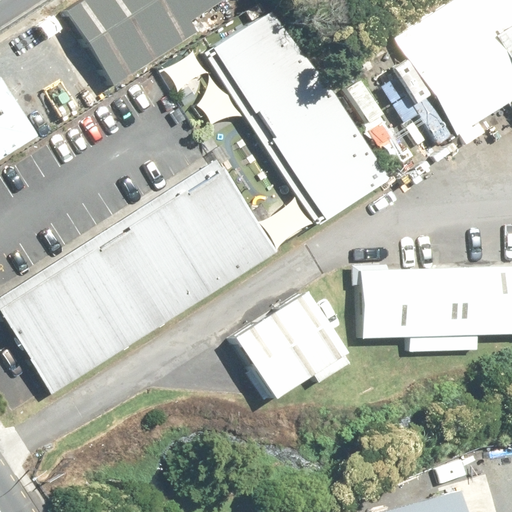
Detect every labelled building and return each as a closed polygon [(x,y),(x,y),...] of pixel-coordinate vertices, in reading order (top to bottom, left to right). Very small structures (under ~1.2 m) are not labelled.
[(220,4),(217,0),(46,0),(95,80),(220,4)] [(511,0),(444,0),(376,42),(433,134),(509,88),(511,93),(511,0)] [(372,177),(264,2),(190,47),(298,222),(372,177)] [(255,257),(195,160),(0,278),(0,356),(25,397),(255,257)] [(511,261),(330,266),(331,329),(511,325),(511,261)] [(277,288),(206,335),(248,397),(319,351),(277,288)] [(457,511),(450,488),(377,511),(457,511)]
